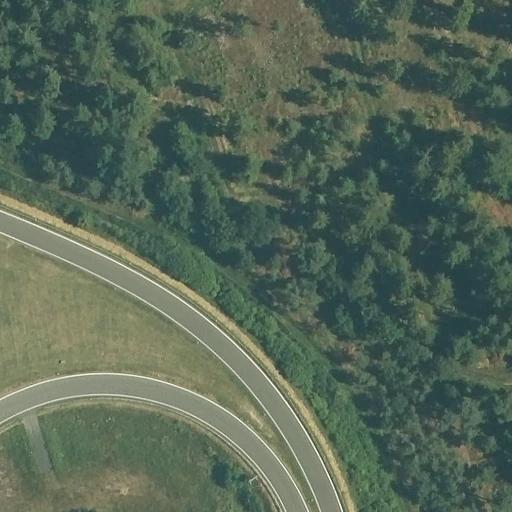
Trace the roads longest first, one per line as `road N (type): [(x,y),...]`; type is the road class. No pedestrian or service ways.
road 1 (motorway): [(325,511),(282,419),(221,349),(131,284),(0,224)]
road 2 (motorway): [(0,416),(77,389),(159,394),(234,433),(264,461),(295,511)]
